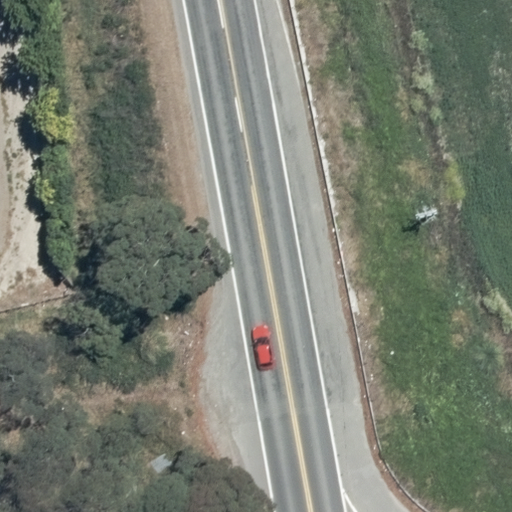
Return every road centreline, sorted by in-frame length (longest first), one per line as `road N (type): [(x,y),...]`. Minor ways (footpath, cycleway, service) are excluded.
road 1 (secondary): [(220,1),(293,109),(349,424),(367,491),(385,511)]
road 2 (secondary): [(310,511),(220,1)]
